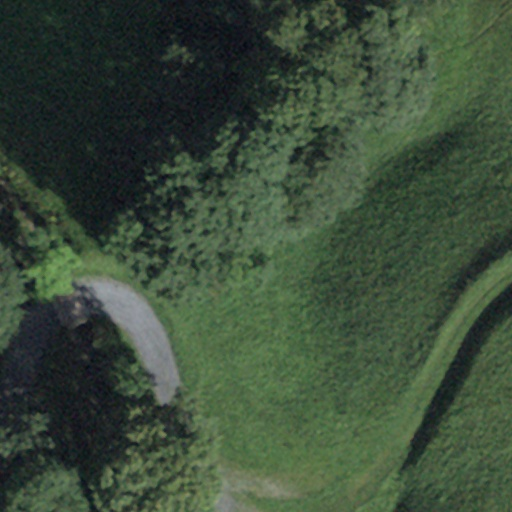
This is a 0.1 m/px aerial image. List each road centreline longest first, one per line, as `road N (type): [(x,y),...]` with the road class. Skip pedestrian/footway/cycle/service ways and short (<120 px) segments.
road 1 (track): [(197,511),(147,347),(119,305),(79,295),(51,306),(20,335),(0,418)]
road 2 (track): [(511,271),(484,294),(386,471),(338,511)]
